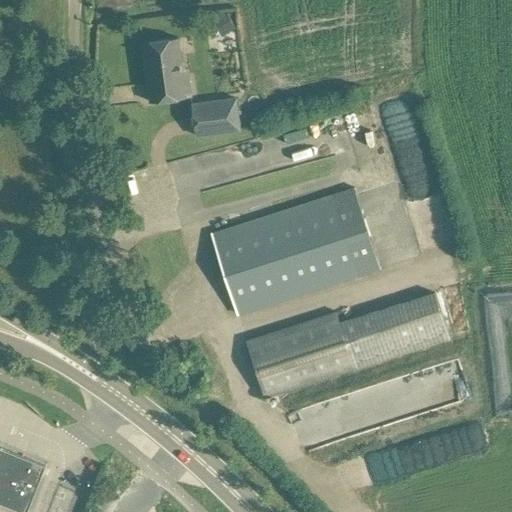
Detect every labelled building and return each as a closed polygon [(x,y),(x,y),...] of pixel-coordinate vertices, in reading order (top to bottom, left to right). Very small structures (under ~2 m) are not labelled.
[(151,101),(170,98),(192,95),(189,77),(184,78),(179,37),(143,42),(151,101)] [(235,99),(193,105),(197,135),(239,130),(235,99)] [(355,187),(213,233),(238,313),(257,307),(359,274),(381,267),(355,187)] [(265,397),(284,391),(355,368),(450,338),(434,290),(340,321),(337,311),(247,340),(265,397)] [(0,502),(23,511),(27,511),(46,465),(0,446),(0,502)]
